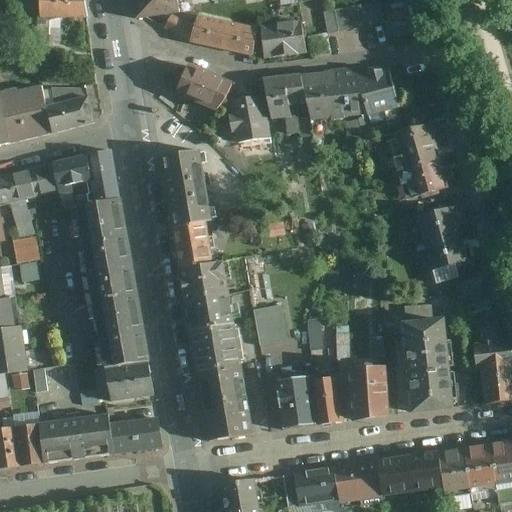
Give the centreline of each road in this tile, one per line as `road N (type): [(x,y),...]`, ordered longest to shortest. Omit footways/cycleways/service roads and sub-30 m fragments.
road 1 (residential): [(189,466),(131,128)]
road 2 (residential): [(119,53),(160,46),(248,73),(441,50)]
road 3 (residential): [(511,419),(189,466)]
road 4 (residential): [(511,306),(497,283),(441,50)]
road 5 (residential): [(0,494),(189,466)]
road 6 (residential): [(0,160),(131,128)]
